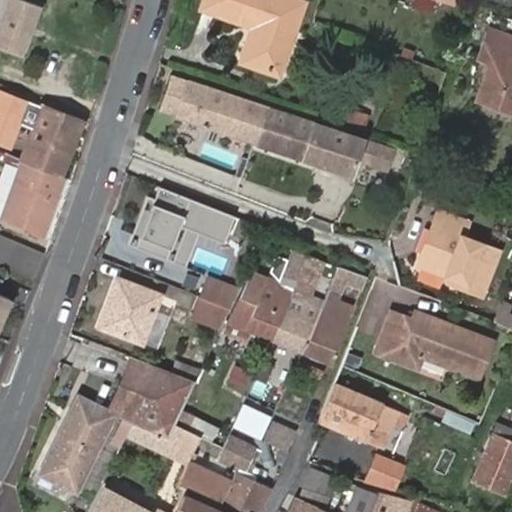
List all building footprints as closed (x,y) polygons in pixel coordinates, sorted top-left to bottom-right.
[(0,0),(0,46),(21,54),(37,8),(14,0),(0,0)] [(305,2),(298,0),(203,0),(200,10),(251,28),(240,62),(278,75),(305,2)] [(511,69),(506,68),(508,62),(511,50),(511,41),(489,32),(478,57),(490,62),(476,99),(511,112),(511,69)] [(175,116),(254,142),(265,108),(168,76),(157,110),(175,116)] [(6,144),(2,153),(6,155),(60,177),(81,122),(42,108),(25,151),(6,144)] [(265,108),(254,142),(351,174),(356,161),(389,171),(394,151),(265,108)] [(60,177),(6,155),(2,163),(16,169),(0,211),(0,220),(42,236),(65,179),(60,177)] [(223,241),(233,216),(158,187),(136,244),(185,263),(197,231),(223,241)] [(472,283),(470,291),(487,297),(504,252),(468,238),(472,226),(444,215),(424,264),(458,277),(472,283)] [(299,275),(307,255),(291,250),(281,276),(287,278),(290,272),(299,275)] [(319,260),(307,255),(299,275),(297,279),(310,284),(319,260)] [(338,270),(324,302),(303,353),(331,365),(353,308),(338,302),(340,294),(345,296),(353,277),(338,270)] [(242,339),(268,280),(252,273),(227,323),(229,324),(225,333),(242,339)] [(455,284),(470,291),(472,283),(458,277),(455,284)] [(207,278),(199,299),(230,311),(240,291),(207,278)] [(159,296),(115,280),(98,327),(142,343),(159,296)] [(268,280),(242,339),(265,349),(269,340),(272,341),(293,290),(268,280)] [(324,302),(293,290),(272,341),(303,353),(324,302)] [(191,319),(221,330),(230,311),(199,299),(191,319)] [(511,315),(511,312),(511,306),(503,302),(496,321),(511,328),(511,315)] [(418,315),(401,312),(386,348),(423,362),(426,353),(484,375),(497,343),(421,313),(418,315)] [(129,422),(155,366),(133,358),(108,412),(113,414),(125,419),(129,422)] [(226,381),(244,387),(250,371),(232,364),(226,381)] [(169,440),(196,383),(155,366),(129,422),(146,429),(169,440)] [(398,411),(333,382),(317,418),(382,447),(392,424),(400,427),(406,414),(398,411)] [(113,414),(108,412),(76,398),(39,474),(75,490),(113,414)] [(268,419),(242,407),(233,427),(260,439),(268,419)] [(146,429),(129,422),(125,419),(113,445),(133,453),(146,429)] [(294,431),(271,421),(262,440),(285,451),(294,431)] [(511,427),(498,421),(473,482),(504,495),(511,476),(511,427)] [(241,442),(244,438),(233,433),(220,462),(243,474),(255,449),(241,442)] [(257,444),(244,438),(241,442),(255,449),(257,444)] [(193,451),(169,440),(162,453),(187,465),(193,451)] [(394,489),(404,465),(376,454),(366,481),(394,489)] [(229,486),(187,465),(178,486),(184,489),(172,511),(226,511),(219,508),(229,486)] [(324,506),(333,478),(311,468),(300,495),(324,506)] [(258,511),(271,488),(235,471),(229,486),(219,508),(226,511),(258,511)] [(152,511),(146,511),(96,483),(82,511),(158,511),(154,510),(152,511)] [(367,511),(376,494),(356,487),(346,511),(341,511),(336,510),(334,511),(324,511),(295,497),(287,511),(367,511)] [(367,511),(405,511),(407,508),(398,505),(394,511),(393,511),(385,508),(389,500),(391,495),(378,491),(376,494),(367,511)] [(394,511),(398,505),(389,500),(385,508),(393,511),(394,511)] [(438,511),(410,500),(407,508),(405,511),(438,511)]
